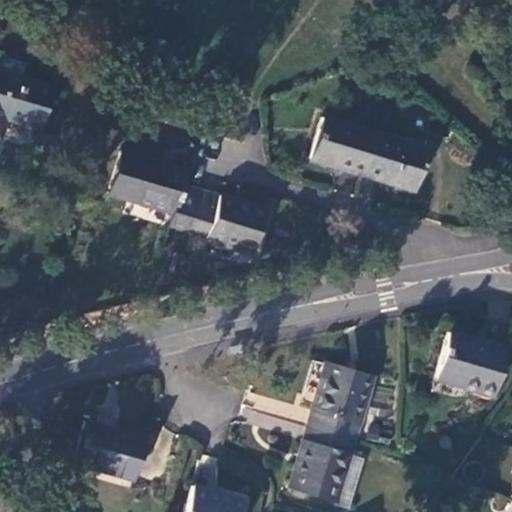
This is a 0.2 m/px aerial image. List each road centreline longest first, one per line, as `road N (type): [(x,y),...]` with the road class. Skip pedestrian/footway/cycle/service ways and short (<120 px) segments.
road 1 (tertiary): [(160,340),(435,288)]
road 2 (residential): [(435,288),(381,217),(303,197),(207,158)]
road 3 (residential): [(40,377),(16,511)]
road 4 (tertiary): [(40,377),(160,340)]
